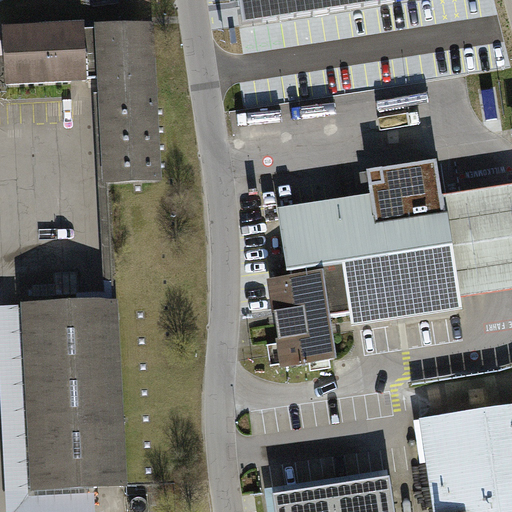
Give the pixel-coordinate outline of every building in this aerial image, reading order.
[(239,0),(243,25),(410,0),(239,0)] [(84,28),(5,32),(7,85),(87,81),(87,79),(93,79),(102,79),(107,183),(159,180),(152,25),(99,27),(99,29),(84,30),(84,28)] [(437,162),(368,172),(371,195),(373,208),(283,222),(292,281),(272,284),(281,344),(284,365),(285,366),(334,359),(328,319),(350,316),(400,308),(460,299),(444,197),(443,197),(437,162)] [(511,290),(511,186),(444,197),(460,299),(511,290)] [(373,208),(371,195),(281,209),(283,222),(373,208)] [(79,294),(79,274),(55,275),(56,295),(79,294)] [(462,312),(460,299),(400,308),(350,316),(353,328),(462,312)] [(115,302),(26,307),(35,491),(95,488),(125,487),(115,302)] [(35,491),(26,307),(0,307),(0,375),(7,511),(96,511),(95,488),(35,491)] [(271,367),(284,365),(281,344),(268,346),(271,367)] [(511,511),(511,406),(422,420),(435,507),(439,507),(439,511),(511,511)] [(395,511),(391,478),(274,496),(276,511),(395,511)]
